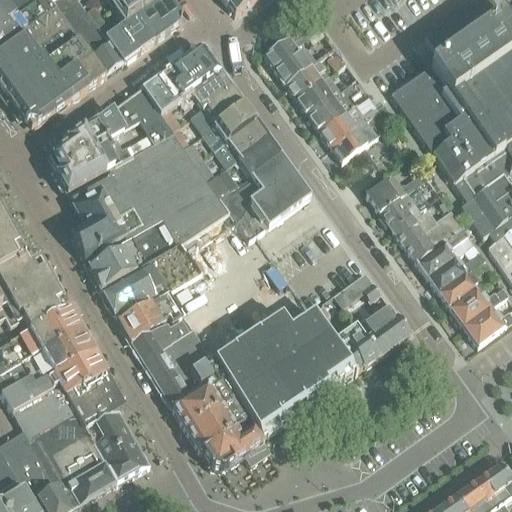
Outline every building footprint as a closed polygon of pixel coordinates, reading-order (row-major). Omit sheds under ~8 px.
[(5,0),(0,4),(0,53),(54,14),(103,84),(120,72),(102,45),(84,20),(74,6),(70,0),(5,0)] [(104,0),(109,6),(106,9),(111,16),(134,0),(104,0)] [(164,0),(134,0),(111,16),(116,23),(118,21),(124,30),(166,2),(164,0)] [(262,0),(215,0),(231,22),(262,0)] [(112,39),(102,45),(120,72),(122,70),(179,29),(180,23),(166,2),(124,30),(112,39)] [(501,242),(511,258),(511,44),(494,19),(495,18),(485,3),(422,46),(437,68),(389,102),(465,210),(459,214),(480,245),(488,240),(493,248),(485,254),(486,255),(501,242)] [(94,13),(84,20),(102,45),(112,39),(94,13)] [(102,84),(103,84),(54,14),(0,53),(0,95),(23,126),(26,124),(33,133),(102,84)] [(511,15),(500,25),(495,18),(494,19),(511,44),(511,15)] [(313,25),(263,62),(283,90),(308,71),(309,73),(313,70),(314,67),(306,57),(301,56),(298,58),(298,57),(295,54),(306,46),(308,49),(323,38),(313,25)] [(332,61),(327,64),(336,77),(346,71),(334,54),(330,57),(332,61)] [(187,102),(188,103),(220,80),(204,58),(196,56),(139,98),(158,123),(168,116),(187,102)] [(309,73),(308,71),(283,90),(281,91),(292,106),(326,81),(317,67),(313,70),(309,73)] [(188,103),(199,118),(200,119),(231,96),(220,80),(188,103)] [(332,89),(326,81),(292,106),(303,121),(333,99),(337,96),(332,89)] [(335,102),(333,99),(303,121),(316,139),(353,112),(348,105),(357,98),(352,91),(335,102)] [(194,136),(200,144),(244,113),(231,96),(200,119),(199,118),(189,125),(196,135),(194,136)] [(51,182),(64,203),(108,177),(123,169),(130,165),(124,155),(119,158),(114,147),(110,149),(109,146),(137,131),(150,155),(171,144),(168,139),(157,124),(158,123),(139,98),(53,160),(48,164),(46,165),(45,167),(45,169),(45,171),(46,172),(51,182)] [(360,122),(353,112),(316,139),(327,154),(373,119),(370,115),(360,122)] [(214,160),(224,152),(255,129),(244,113),(200,144),(205,151),(212,161),(214,160)] [(157,124),(168,139),(176,134),(180,131),(168,116),(158,123),(157,124)] [(374,120),(373,119),(327,154),(339,170),(376,144),(369,133),(382,124),(377,117),(374,120)] [(230,172),(231,172),(267,146),(255,129),(224,152),(214,160),(225,176),(230,172)] [(176,134),(168,139),(171,144),(172,143),(182,157),(189,152),(176,134)] [(123,169),(108,177),(122,202),(105,211),(114,226),(119,223),(129,241),(122,245),(124,248),(159,227),(174,254),(180,250),(226,220),(218,208),(217,208),(205,191),(194,174),(193,174),(181,158),(182,157),(172,143),(171,144),(150,155),(142,159),(130,165),(123,169)] [(239,172),(248,186),(279,163),(267,146),(231,172),(233,176),(239,172)] [(136,148),(124,155),(130,165),(142,159),(136,148)] [(189,152),(182,157),(181,158),(193,174),(194,174),(202,168),(203,167),(191,150),(189,152)] [(421,162),(414,168),(426,185),(434,179),(421,162)] [(309,204),(279,163),(248,186),(228,201),(218,208),(226,220),(245,247),(247,249),(255,243),(309,204)] [(202,168),(194,174),(205,191),(214,184),(202,168)] [(79,269),(122,245),(129,241),(119,223),(114,226),(105,211),(122,202),(108,177),(64,203),(70,214),(68,215),(81,237),(66,246),(79,269)] [(376,220),(412,194),(422,187),(417,181),(403,191),(402,189),(398,191),(390,181),(362,202),(376,220)] [(214,184),(205,191),(217,208),(218,208),(228,201),(215,183),(214,184)] [(425,212),(412,194),(376,220),(389,238),(417,217),(425,212)] [(441,208),(437,211),(442,218),(446,215),(445,213),(441,208)] [(419,221),(417,217),(389,238),(412,270),(460,235),(448,217),(433,228),(425,216),(419,221)] [(88,281),(97,297),(133,277),(174,254),(159,227),(124,248),(118,251),(120,254),(85,274),(88,280),(88,281)] [(470,250),(460,235),(412,270),(423,285),(453,264),(453,263),(470,250)] [(0,327),(2,327),(7,336),(62,305),(40,266),(22,276),(0,237),(0,327)] [(511,294),(511,258),(501,242),(486,255),(511,294)] [(200,281),(180,250),(174,254),(133,277),(97,297),(114,326),(152,304),(154,307),(168,299),(200,281)] [(459,271),(453,264),(423,285),(435,301),(468,277),(482,267),(476,259),(459,271)] [(196,309),(218,295),(207,277),(185,291),(196,309)] [(480,294),(468,277),(435,301),(447,317),(477,296),(480,294)] [(364,279),(332,302),(341,314),(361,299),(359,297),(371,289),(365,280),(364,279)] [(368,309),(379,301),(371,289),(359,297),(361,299),(368,309)] [(501,294),(494,300),(500,308),(507,302),(501,294)] [(483,304),(477,296),(447,317),(460,335),(490,313),(498,307),(491,298),(483,304)] [(145,335),(168,322),(171,328),(182,322),(168,299),(154,307),(148,310),(115,329),(127,350),(147,338),(145,335)] [(316,330),(327,323),(320,312),(309,320),(316,330)] [(367,341),(360,346),(360,347),(374,366),(407,344),(385,313),(373,321),(376,326),(363,335),(367,341)] [(497,324),(490,313),(460,335),(474,355),(511,326),(505,318),(497,324)] [(7,350),(17,371),(19,373),(80,339),(67,317),(7,350)] [(244,427),(259,450),(260,450),(258,448),(262,446),(263,447),(264,446),(265,447),(277,439),(276,438),(277,437),(276,436),(280,433),(281,435),(297,424),(298,425),(305,421),(304,419),(305,418),(304,416),(308,414),(309,415),(310,414),(311,416),(318,412),(316,410),(326,403),(325,402),(328,400),(329,401),(330,400),(327,397),(351,382),(337,361),(338,360),(327,345),(326,346),(316,331),(293,346),(276,321),(252,338),(207,368),(217,385),(244,427)] [(127,350),(140,370),(187,340),(186,340),(178,327),(167,334),(165,330),(154,334),(147,338),(127,350)] [(328,344),(327,345),(338,360),(337,361),(351,382),(374,366),(360,347),(360,346),(353,334),(340,343),(338,338),(329,344),(328,344)] [(140,370),(154,393),(203,362),(189,338),(186,340),(187,340),(140,370)] [(92,360),(80,339),(19,373),(17,371),(0,381),(0,404),(11,423),(59,395),(52,383),(92,360)] [(0,353),(0,381),(17,371),(7,350),(0,353)] [(63,402),(102,381),(104,381),(92,360),(52,383),(59,395),(63,402)] [(154,393),(168,415),(217,385),(207,368),(203,362),(154,393)] [(102,381),(63,402),(114,492),(146,473),(114,419),(121,415),(102,381)] [(168,415),(183,440),(192,434),(191,433),(232,408),(217,385),(168,415)] [(59,395),(11,423),(20,439),(53,494),(64,511),(79,511),(114,492),(63,402),(59,395)] [(183,440),(189,448),(198,463),(207,457),(206,455),(232,439),(230,436),(244,427),(232,408),(191,433),(192,434),(183,440)] [(259,450),(244,427),(230,436),(232,439),(206,455),(207,457),(198,463),(206,476),(219,479),(241,464),(240,463),(259,450)] [(20,439),(0,450),(0,458),(4,465),(8,471),(32,511),(64,511),(53,494),(20,439)] [(0,458),(0,511),(32,511),(8,471),(4,465),(0,458)] [(511,494),(496,472),(467,493),(481,511),(501,511),(511,503),(511,494)] [(481,511),(467,493),(449,505),(454,511),(481,511)]
